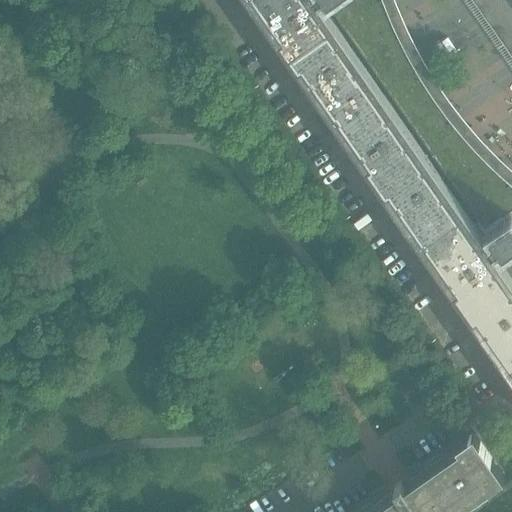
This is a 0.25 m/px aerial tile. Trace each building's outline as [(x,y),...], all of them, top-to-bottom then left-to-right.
[(258,0),(303,65),(511,363),(511,286),(493,260),(511,246),(511,219),(480,242),(318,8),(329,0),(258,0)] [(341,0),(330,0),(318,9),(330,25),(344,46),(469,225),(480,242),(506,224),(502,218),(511,210),(511,181),(498,169),(481,152),(464,134),(449,115),(438,99),(426,82),(414,62),(403,40),(393,18),(385,0),(345,0),(343,2),(341,0)] [(511,0),(472,0),(511,56),(511,0)] [(415,407),(430,397),(420,384),(405,394),(415,407)] [(451,511),(504,475),(473,431),(456,443),(458,446),(408,481),(404,483),(401,480),(393,485),(396,489),(392,492),(363,511),(451,511)]
